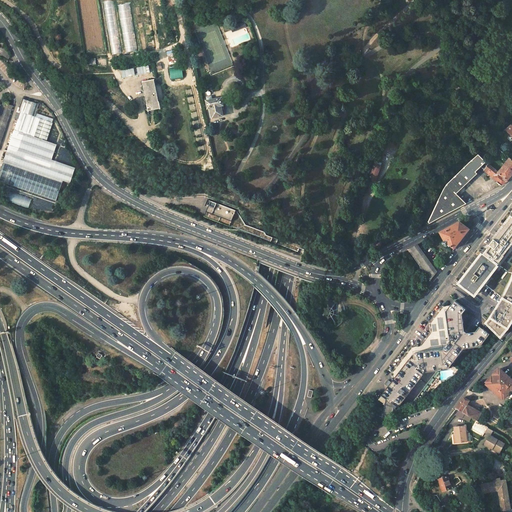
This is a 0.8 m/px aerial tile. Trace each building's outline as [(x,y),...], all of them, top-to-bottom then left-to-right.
[(121,53),(113,1),(104,2),(112,54),(121,53)] [(119,5),(125,52),(135,51),(130,4),(119,5)] [(170,79),(183,78),(182,69),(170,70),(170,79)] [(143,82),(148,105),(147,105),(148,112),(161,109),(160,102),(159,102),(155,80),(143,82)] [(456,88),(464,97),(469,92),(462,83),(456,88)] [(222,107),(221,105),(223,104),(222,97),(213,99),(212,95),(206,96),(211,117),(223,115),(222,107)] [(39,104),(23,99),(20,108),(18,107),(15,118),(18,119),(0,172),(0,181),(57,201),(63,181),(71,183),(76,168),(52,160),(57,144),(47,141),(54,119),(36,113),(39,104)] [(0,149),(12,105),(1,102),(0,106),(0,149)] [(484,149),(494,159),(489,165),(498,172),(510,157),(492,142),(484,149)] [(455,192),(482,166),(485,169),(485,170),(502,184),(507,180),(498,172),(489,165),(479,154),(450,181),(448,184),(446,188),(428,221),(430,223),(467,203),(455,192)] [(511,174),(511,158),(510,157),(498,172),(507,180),(509,179),(511,174)] [(381,165),(375,163),(370,179),(376,181),(381,165)] [(10,201),(29,208),(32,199),(13,192),(10,201)] [(211,201),(204,215),(303,253),(304,250),(266,235),(265,232),(245,225),(236,210),(211,201)] [(511,215),(493,237),(496,240),(485,253),(499,264),(510,250),(511,252),(511,215)] [(441,231),(445,240),(443,242),(444,243),(446,245),(447,245),(449,243),(455,248),(471,228),(461,221),(441,231)] [(427,238),(430,244),(442,237),(439,232),(427,238)] [(435,274),(415,245),(409,248),(431,280),(435,274)] [(441,249),(436,252),(441,260),(446,257),(441,249)] [(476,295),(499,264),(485,253),(482,252),(459,282),(476,295)] [(500,336),(504,332),(507,327),(511,320),(511,281),(509,288),(504,299),(492,318),(488,323),(500,336)] [(449,369),(465,349),(481,348),(491,336),(483,329),(479,333),(468,334),(465,331),(463,314),(467,309),(459,303),(448,315),(453,341),(446,353),(418,355),(395,383),(383,399),(388,405),(389,404),(390,405),(393,407),(395,404),(400,408),(402,405),(404,406),(408,406),(409,405),(413,404),(415,403),(418,400),(420,397),(440,370),(449,369)] [(488,384),(503,397),(504,396),(505,397),(508,393),(507,392),(511,388),(511,379),(500,369),(500,370),(499,369),(495,374),(496,375),(493,378),(492,377),(488,382),(489,383),(488,384)] [(456,408),(462,412),(466,405),(469,400),(464,397),(456,408)] [(462,412),(480,423),(481,420),(477,418),(479,414),(466,405),(462,412)] [(465,442),(465,433),(465,426),(454,426),(454,434),(455,443),(465,442)] [(507,445),(492,436),(487,446),(494,450),(495,448),(502,453),(507,445)] [(438,479),(442,491),(452,488),(447,476),(438,479)] [(493,479),(494,482),(482,484),(482,485),(478,486),(478,490),(483,489),(483,492),(501,489),(504,511),(511,511),(511,508),(511,509),(506,480),(500,481),(500,478),(493,479)]
